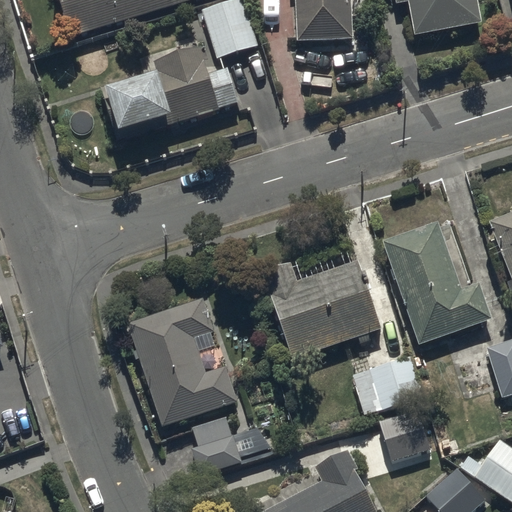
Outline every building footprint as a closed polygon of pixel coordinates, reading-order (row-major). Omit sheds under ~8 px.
[(211,0),(58,0),(73,44),(211,0)] [(297,0),(300,47),(356,44),(353,0),(297,0)] [(395,0),(398,11),(411,9),(416,41),(482,29),(476,0),(395,0)] [(246,1),(203,13),(218,65),(260,52),(246,1)] [(229,74),(213,78),(210,79),(206,67),(210,65),(207,54),(156,68),(158,77),(103,92),(118,144),(239,110),(229,74)] [(511,218),(488,228),(511,288),(511,218)] [(461,295),(439,227),(383,246),(419,352),(493,327),(480,290),(461,295)] [(382,335),(359,266),(297,287),(291,269),(263,279),(292,365),(382,335)] [(195,344),(215,337),(204,305),(131,330),(166,433),(238,408),(225,372),(207,379),(195,344)] [(511,342),(486,351),(502,404),(511,400),(511,342)] [(413,362),(352,380),(364,421),(425,404),(413,362)] [(415,417),(372,428),(379,456),(386,454),(391,472),(423,463),(417,444),(422,443),(415,417)] [(227,422),(193,433),(199,452),(191,455),(199,481),(273,458),(266,435),(261,437),(258,429),(246,433),(247,435),(232,440),(227,422)] [(483,470),(475,481),(511,507),(511,453),(501,445),(483,470)] [(322,487),(273,511),(372,511),(354,477),(359,474),(349,456),(316,474),(322,487)] [(459,474),(425,502),(433,511),(478,511),(486,506),(459,474)]
